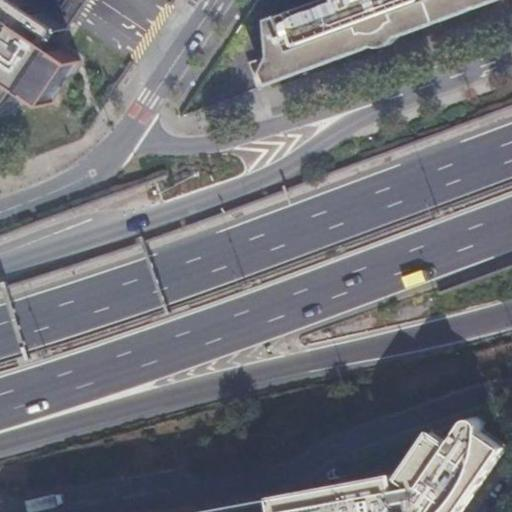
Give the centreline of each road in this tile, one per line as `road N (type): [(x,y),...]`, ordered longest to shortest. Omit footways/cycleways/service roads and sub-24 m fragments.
road 1 (motorway): [(511,134),(0,326)]
road 2 (motorway): [(0,407),(511,233)]
road 3 (motorway): [(0,428),(27,433),(511,312)]
road 4 (residential): [(511,394),(492,393),(336,445),(286,476),(99,511)]
road 5 (motorway): [(377,98),(254,178),(0,269)]
road 6 (tertiary): [(377,98),(176,147),(130,131)]
road 7 (residential): [(130,131),(218,0)]
road 8 (residential): [(130,131),(97,169),(0,210)]
road 9 (tertiary): [(511,51),(377,98)]
